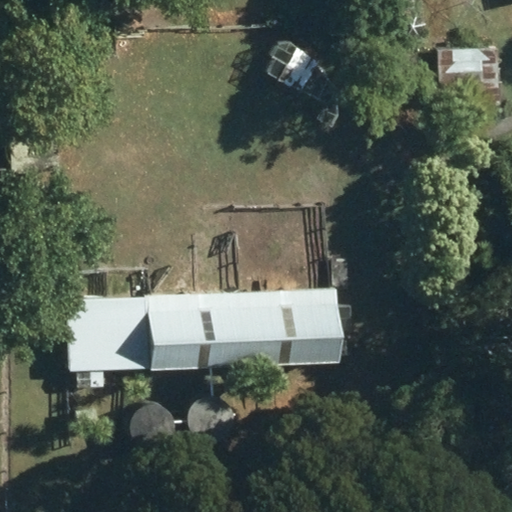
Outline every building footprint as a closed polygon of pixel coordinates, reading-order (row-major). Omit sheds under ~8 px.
[(0,0),(0,37),(48,37),(48,0),(2,0),(3,0),(0,0)] [(385,0),(386,15),(382,20),(383,27),(393,36),(408,35),(413,28),(412,16),(407,12),(406,0),(385,0)] [(279,40),(258,72),(278,85),(300,54),(279,40)] [(419,101),(476,100),(476,42),(419,42),(419,101)] [(2,106),(29,106),(29,69),(2,69),(2,106)] [(0,167),(48,168),(48,120),(0,120),(0,167)] [(438,206),(476,206),(476,178),(438,178),(438,206)] [(90,382),(89,364),(267,357),(323,355),(321,281),(264,284),(47,292),(50,365),(77,364),(77,383),(90,382)] [(82,407),(61,407),(61,423),(66,423),(66,442),(83,442),(82,407)]
